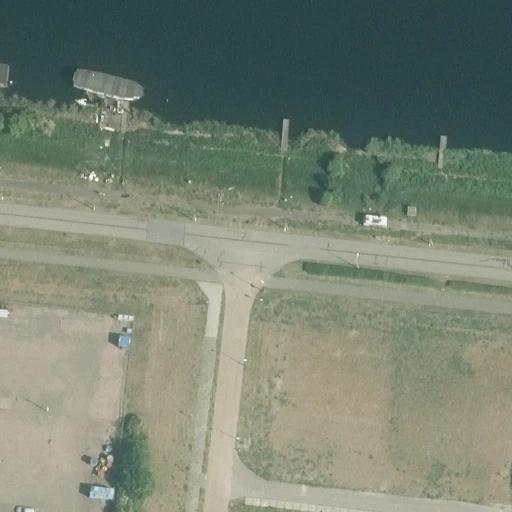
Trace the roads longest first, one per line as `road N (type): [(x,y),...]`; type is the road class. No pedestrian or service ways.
road 1 (track): [(0,181),(511,236)]
road 2 (unclassified): [(217,511),(246,243)]
road 3 (tertiary): [(511,271),(246,243)]
road 4 (tertiary): [(246,243),(0,218)]
